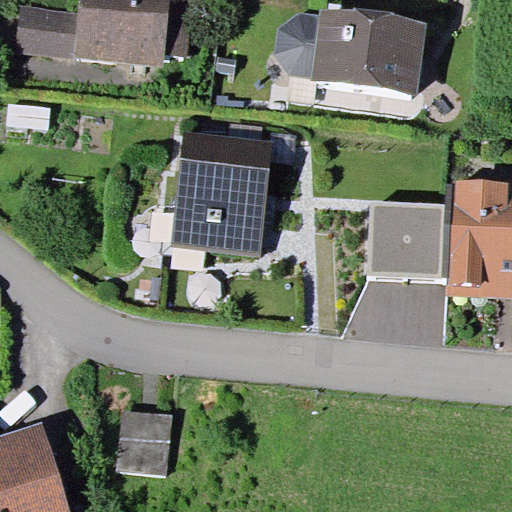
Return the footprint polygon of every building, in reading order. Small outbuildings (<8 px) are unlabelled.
[(171,0),(80,0),(78,20),(12,11),(5,62),(160,83),(171,0)] [(430,39),(310,25),(301,96),(421,110),(430,39)] [(268,149),(176,141),(166,265),(258,272),(268,149)] [(456,199),(339,193),(332,294),(451,298),(456,199)] [(511,198),(456,199),(452,298),(511,300),(511,198)] [(57,511),(16,406),(0,411),(0,511),(57,511)] [(173,416),(122,413),(120,474),(172,474),(173,416)]
